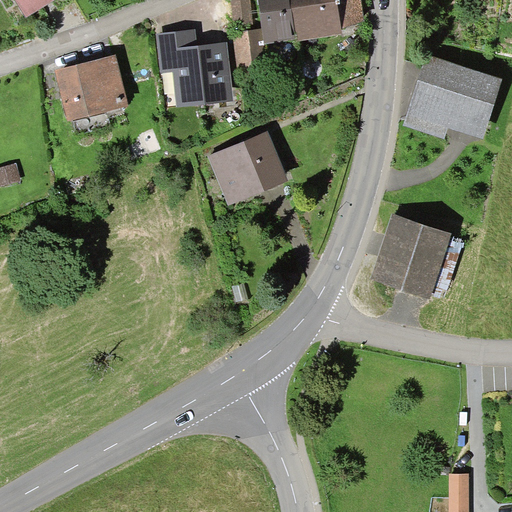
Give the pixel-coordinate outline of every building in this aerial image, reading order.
[(14,0),(26,17),(52,0),(14,0)] [(249,25),(245,0),(232,0),(230,0),(233,26),(249,25)] [(299,62),(292,36),(285,0),(257,0),(268,69),(299,62)] [(285,0),(292,36),(338,29),(358,22),(354,0),(285,0)] [(238,75),(265,72),(260,32),(233,35),(238,75)] [(223,96),(218,51),(193,54),(191,36),(166,39),(168,57),(175,56),(180,101),(223,96)] [(111,80),(106,61),(58,73),(68,117),(102,109),(103,115),(122,110),(114,79),(111,80)] [(448,113),(483,125),(496,85),(424,62),(411,101),(408,123),(441,134),(448,113)] [(279,176),(263,139),(225,155),(223,151),(208,157),(226,199),(279,176)] [(0,184),(14,180),(11,168),(0,171),(0,184)] [(376,277),(424,293),(443,236),(395,220),(376,277)] [(469,511),(469,471),(452,471),(452,511),(469,511)]
